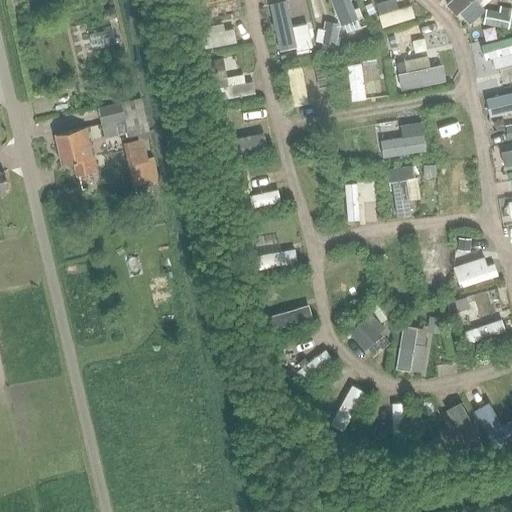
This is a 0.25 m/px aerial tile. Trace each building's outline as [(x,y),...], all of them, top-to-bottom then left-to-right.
[(336,37),(368,25),(358,0),(330,0),(336,16),(320,22),(330,49),(339,46),(336,37)] [(420,16),(416,3),(404,6),(402,0),(385,0),(378,2),(385,26),(420,16)] [(450,0),(447,3),(458,15),(474,0),(450,0)] [(510,10),(498,7),(497,13),(484,10),(480,24),(506,30),(507,27),(511,28),(511,24),(511,17),(509,17),(510,10)] [(511,38),(482,45),(485,59),(493,57),(495,67),(511,63),(511,38)] [(405,61),(408,69),(427,64),(424,55),(405,61)] [(399,69),(400,85),(446,81),(444,65),(399,69)] [(231,81),(235,96),(250,92),(245,77),(231,81)] [(511,90),(485,95),(489,118),(511,114),(511,90)] [(146,186),(159,183),(154,159),(146,160),(142,140),(123,144),(121,135),(147,130),(141,101),(98,109),(107,157),(124,154),(126,167),(128,167),(132,187),(134,187),(136,197),(148,194),(146,186)] [(77,178),(95,174),(84,126),(54,132),(61,167),(74,164),(77,178)] [(505,165),(511,163),(511,148),(502,150),(505,165)] [(411,198),(418,197),(416,166),(392,167),(394,214),(412,213),(411,198)] [(444,177),(445,206),(479,204),(478,181),(461,181),(462,191),(450,192),(449,177),(444,177)] [(361,219),(361,183),(345,183),(345,219),(361,219)] [(251,194),(254,206),(284,199),(282,187),(251,194)] [(438,241),(438,277),(452,277),(452,241),(438,241)] [(411,248),(393,250),(395,263),(387,264),(390,288),(416,285),(411,248)] [(254,253),(255,267),(300,263),(299,249),(254,253)] [(503,273),(500,261),(488,264),(486,256),(458,263),(462,283),(503,273)] [(474,304),(461,307),(470,342),(509,332),(506,318),(479,324),(474,304)] [(268,326),(313,319),(311,305),(265,312),(268,326)] [(396,366),(424,372),(434,329),(406,323),(396,366)] [(328,347),(298,368),(306,380),(337,359),(328,347)] [(448,406),(468,456),(486,448),(466,399),(448,406)] [(408,401),(395,402),(396,438),(409,438),(408,401)]
